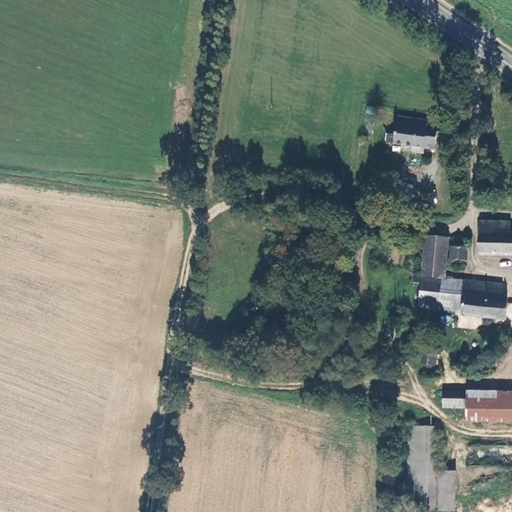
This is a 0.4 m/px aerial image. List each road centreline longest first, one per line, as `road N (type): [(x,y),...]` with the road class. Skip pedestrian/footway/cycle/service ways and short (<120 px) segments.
road 1 (unknown): [(171,353),(202,379),(224,385),(403,394),(474,426)]
road 2 (track): [(190,206),(150,511)]
road 3 (track): [(472,205),(330,196),(190,206)]
road 4 (track): [(190,206),(142,192),(0,175)]
road 5 (unclassified): [(472,205),(474,97),(488,48)]
